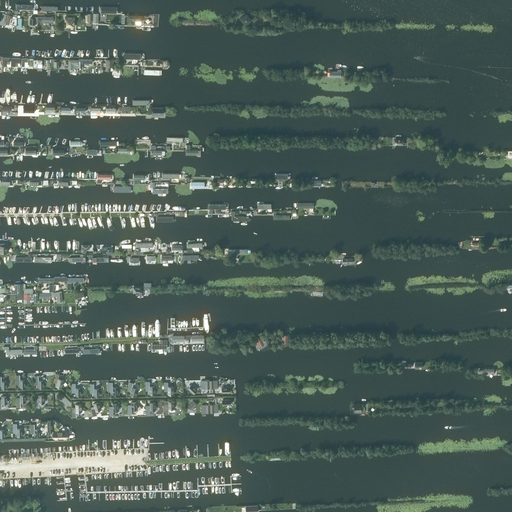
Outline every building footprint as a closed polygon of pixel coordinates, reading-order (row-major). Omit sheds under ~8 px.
[(246,14),(240,19),(246,26),(252,20),(246,14)] [(136,15),(127,15),(127,25),(133,25),(133,21),(136,21),(136,15)] [(35,18),(30,18),(30,26),(35,26),(35,24),(38,24),(38,21),(38,17),(35,17),(35,18)] [(72,17),(65,17),(65,18),(64,18),(64,22),(66,22),(66,28),(75,28),(75,18),(72,18),(72,17)] [(10,57),(2,57),(2,66),(7,66),(7,63),(8,63),(9,62),(9,61),(10,61),(10,57)] [(21,58),(11,58),(11,66),(15,66),(15,62),(20,63),(21,58)] [(42,59),(33,59),(33,67),(37,68),(37,64),(42,64),(42,59)] [(51,66),(54,66),(54,69),(59,69),(59,61),(54,61),(54,59),(51,59),(51,66)] [(78,59),(68,59),(68,69),(73,69),(73,64),(78,64),(78,59)] [(78,68),(82,68),(82,64),(92,64),(92,60),(78,60),(78,68)] [(0,252),(8,252),(8,245),(7,242),(6,242),(0,241),(0,252)] [(355,256),(342,256),(341,265),(356,266),(355,256)] [(14,291),(11,291),(11,294),(16,294),(16,291),(22,291),(21,284),(14,284),(14,291)] [(142,286),(132,286),(132,293),(137,293),(137,296),(141,296),(141,293),(142,293),(142,286)] [(82,291),(74,293),(76,301),(79,301),(80,300),(79,296),(84,295),(82,291)] [(53,293),(52,293),(52,295),(52,297),(57,297),(57,303),(61,303),(61,302),(62,302),(62,292),(60,292),(56,293),(53,293)] [(261,335),(255,337),(258,347),(264,345),(264,346),(267,344),(266,340),(268,340),(266,337),(262,339),(261,335)] [(59,374),(55,373),(53,382),(56,383),(55,386),(62,388),(63,383),(64,382),(63,381),(64,379),(62,379),(61,378),(60,379),(58,378),(59,374)] [(20,375),(16,375),(16,384),(20,384),(20,387),(25,387),(25,383),(26,382),(25,380),(25,379),(24,379),(23,378),(21,380),(20,380),(20,375)] [(38,376),(34,376),(34,385),(38,385),(38,388),(44,388),(44,384),(45,382),(43,381),(43,380),(41,379),(40,380),(38,380),(38,376)] [(149,381),(145,382),(146,391),(149,390),(149,393),(155,393),(155,390),(156,388),(155,387),(155,386),(154,386),(152,385),(151,386),(149,386),(149,381)] [(209,389),(209,381),(201,381),(201,389),(209,389)] [(217,381),(209,381),(209,389),(217,389),(217,381)] [(112,382),(108,382),(109,391),(112,391),(112,394),(118,394),(118,390),(119,389),(118,387),(117,387),(115,385),(114,387),(112,387),(112,382)] [(133,383),(129,382),(127,391),(131,392),(130,394),(135,396),(136,392),(138,391),(137,389),(137,388),(136,388),(135,387),(134,388),(132,387),(133,383)] [(168,382),(164,382),(164,391),(168,391),(168,394),(173,394),(173,390),(175,389),(173,387),(173,386),(172,386),(171,385),(170,387),(168,387),(168,382)] [(75,383),(71,383),(72,392),(75,392),(75,395),(81,395),(81,391),(82,390),(81,388),(80,388),(78,386),(77,388),(75,388),(75,383)] [(94,384),(90,384),(90,393),(94,393),(94,396),(99,396),(99,392),(101,390),(99,389),(99,388),(97,387),(96,388),(94,388),(94,384)] [(189,387),(187,389),(192,393),(194,392),(196,390),(194,388),(193,386),(191,386),(191,385),(190,386),(189,386),(189,387)] [(25,394),(20,395),(20,397),(16,397),(16,407),(20,407),(20,402),(22,402),(23,404),(24,402),(26,402),(26,401),(27,400),(26,398),(25,394)] [(44,395),(38,395),(38,398),(35,398),(35,408),(39,408),(39,403),(45,403),(44,395)] [(7,396),(1,396),(1,399),(0,399),(0,407),(2,408),(2,404),(3,404),(5,405),(6,404),(7,404),(7,403),(9,401),(7,399),(7,396)] [(174,401),(168,401),(168,404),(164,404),(165,413),(169,413),(169,408),(170,408),(172,410),(173,408),(174,408),(175,406),(174,405),(174,401)] [(99,402),(93,403),(94,406),(91,407),(93,416),(97,415),(96,410),(97,410),(99,411),(100,409),(101,409),(101,408),(101,406),(100,405),(99,402)] [(137,402),(131,402),(131,405),(127,405),(128,414),(132,414),(132,409),(133,409),(135,411),(136,409),(137,409),(137,408),(138,407),(137,406),(137,402)] [(155,402),(150,402),(150,405),(146,406),(146,415),(150,414),(150,410),(152,410),(153,411),(155,410),(155,409),(157,408),(155,406),(155,402)] [(196,405),(193,402),(188,407),(189,408),(189,409),(191,409),(191,410),(192,409),(194,409),(194,407),(196,405)] [(118,403),(113,403),(113,406),(109,407),(109,416),(113,415),(113,411),(115,411),(116,412),(118,411),(118,410),(120,408),(118,407),(118,403)] [(76,407),(72,407),(72,416),(76,416),(76,412),(78,412),(79,413),(81,412),(81,411),(83,409),(81,408),(81,404),(76,404),(76,407)] [(361,404),(352,405),(352,409),(354,409),(354,413),(361,412),(361,404)] [(209,405),(201,405),(201,413),(209,413),(209,405)] [(217,405),(209,405),(209,413),(217,413),(217,405)] [(17,423),(12,424),(13,433),(16,433),(16,436),(22,436),(22,431),(24,430),(22,429),(22,428),(21,428),(20,426),(18,428),(17,428),(17,423)] [(34,424),(30,424),(30,433),(34,433),(34,437),(40,436),(40,432),(41,431),(40,430),(40,428),(39,428),(37,427),(36,428),(34,428),(34,424)]
